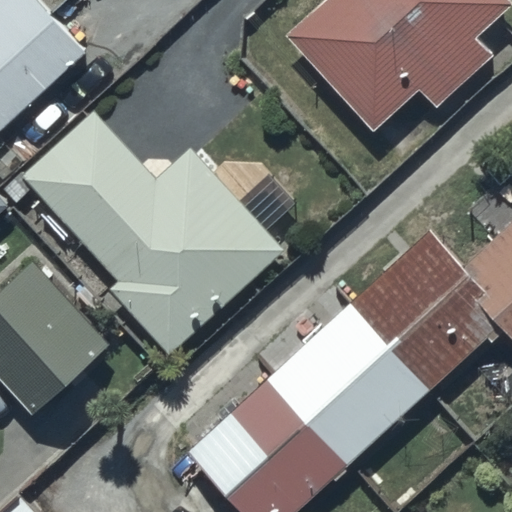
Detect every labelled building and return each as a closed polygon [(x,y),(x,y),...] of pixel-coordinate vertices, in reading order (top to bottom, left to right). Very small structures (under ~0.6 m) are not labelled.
[(39,0),(0,0),(0,138),(90,55),(39,0)] [(511,11),(511,0),(333,0),(292,39),(380,133),(425,91),(440,108),(496,56),(481,41),(511,11)] [(160,181),(97,110),(24,175),(120,283),(112,290),(173,358),(290,253),(197,149),(160,181)] [(0,220),(13,208),(0,194),(0,220)] [(511,227),(467,268),(435,232),(190,455),(242,511),(307,511),(506,331),(511,338),(511,227)] [(0,298),(0,380),(34,421),(115,353),(40,265),(0,298)] [(41,511),(25,493),(3,511),(41,511)]
